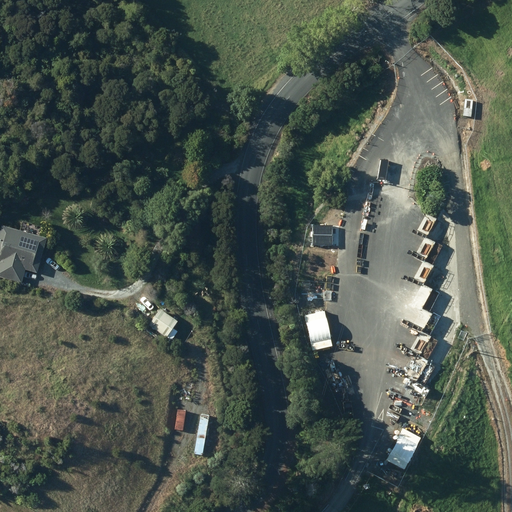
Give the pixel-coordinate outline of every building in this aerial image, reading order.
[(452,103),(451,113),(472,114),(472,104),(452,103)] [(451,122),(450,133),(471,134),(472,123),(451,122)] [(445,146),(437,149),(446,176),(455,173),(445,146)] [(389,166),(386,182),(395,183),(398,167),(389,166)] [(419,174),(419,184),(428,184),(429,175),(419,174)] [(0,231),(0,276),(22,283),(26,269),(36,272),(47,238),(2,225),(0,231)] [(325,263),(304,261),(303,289),(323,290),(325,263)] [(149,325),(167,337),(178,320),(160,308),(149,325)] [(335,337),(326,334),(319,354),(328,358),(335,337)] [(340,359),(332,357),(326,377),(334,379),(340,359)] [(349,364),(341,362),(337,382),(345,383),(349,364)] [(359,369),(350,367),(345,386),(354,388),(359,369)] [(367,388),(358,387),(356,407),(365,408),(367,388)]
